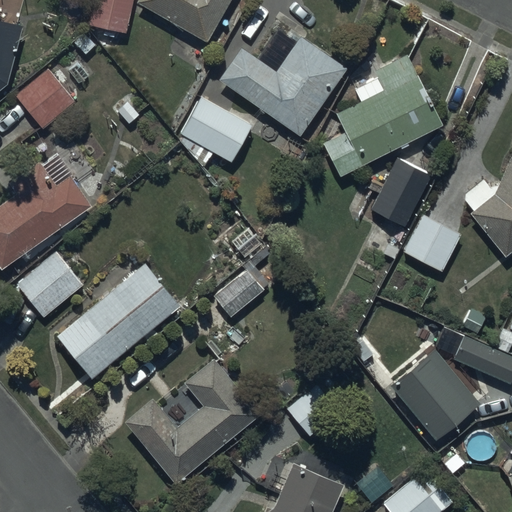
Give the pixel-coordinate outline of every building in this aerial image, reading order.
[(132,0),(94,0),(90,23),(126,31),(132,0)] [(207,40),(229,0),(138,0),(138,2),(207,40)] [(0,89),(8,83),(23,25),(0,19),(0,89)] [(242,47),(220,79),(300,135),(349,66),(303,33),(296,43),(278,31),(258,59),(242,47)] [(442,124),(407,54),(374,71),(379,80),(355,91),(361,102),(337,115),(345,132),(323,143),(340,177),(442,124)] [(47,67),(14,95),(41,126),(74,99),(47,67)] [(252,122),(198,94),(176,139),(204,166),(212,151),(232,161),(252,122)] [(0,204),(0,266),(1,268),(91,206),(57,156),(42,166),(39,161),(8,183),(16,193),(0,204)] [(511,253),(511,157),(498,189),(496,186),(490,190),(483,182),(465,196),(465,202),(473,213),(470,215),(505,259),(511,253)] [(432,175),(397,159),(371,211),(405,228),(432,175)] [(460,235),(422,215),(402,251),(440,272),(460,235)] [(83,284),(56,251),(17,283),(44,316),(83,284)] [(144,265),(57,337),(91,379),(179,308),(144,265)] [(213,293),(231,315),(265,289),(247,266),(213,293)] [(511,384),(511,380),(511,356),(464,336),(463,338),(446,331),(438,348),(454,355),(453,359),(511,384)] [(480,405),(435,350),(392,386),(437,441),(480,405)] [(154,400),(126,422),(176,482),(261,415),(217,359),(185,384),(203,407),(177,428),(154,400)] [(319,380),(287,407),(310,435),(342,408),(319,380)] [(274,510),(271,511),(332,511),(344,487),(295,465),(274,510)] [(392,488),(377,468),(358,482),(373,502),(392,488)] [(425,468),(382,502),(389,511),(440,511),(453,502),(425,468)]
